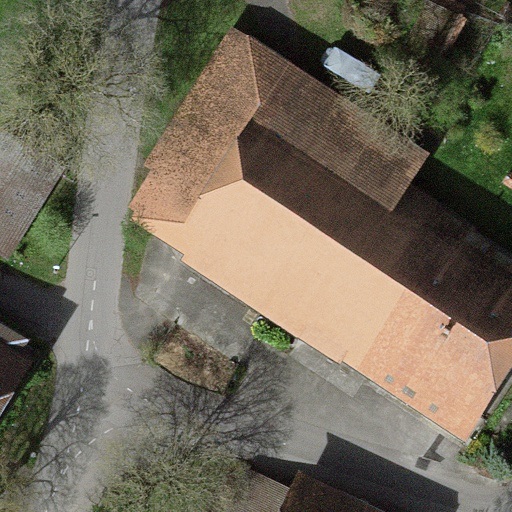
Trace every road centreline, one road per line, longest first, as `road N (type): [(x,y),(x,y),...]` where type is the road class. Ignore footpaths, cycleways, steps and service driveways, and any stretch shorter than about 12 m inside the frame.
road 1 (residential): [(84,380),(477,504),(511,506)]
road 2 (residential): [(84,380),(143,0)]
road 3 (residential): [(47,511),(84,380)]
